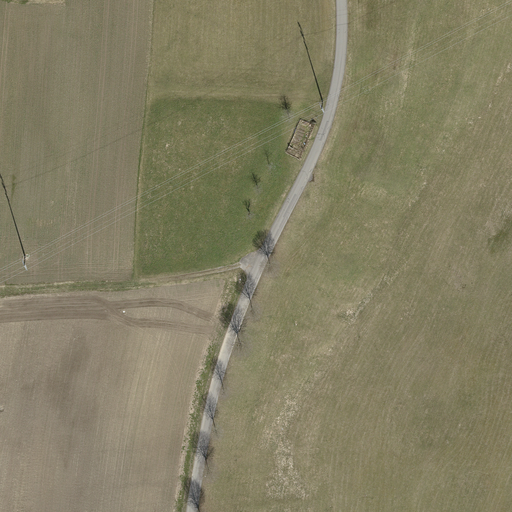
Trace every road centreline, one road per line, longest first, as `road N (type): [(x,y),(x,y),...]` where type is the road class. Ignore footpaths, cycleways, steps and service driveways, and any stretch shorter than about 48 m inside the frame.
road 1 (tertiary): [(341,0),(338,78),(324,130),(219,375),(192,511)]
road 2 (track): [(0,294),(259,267)]
